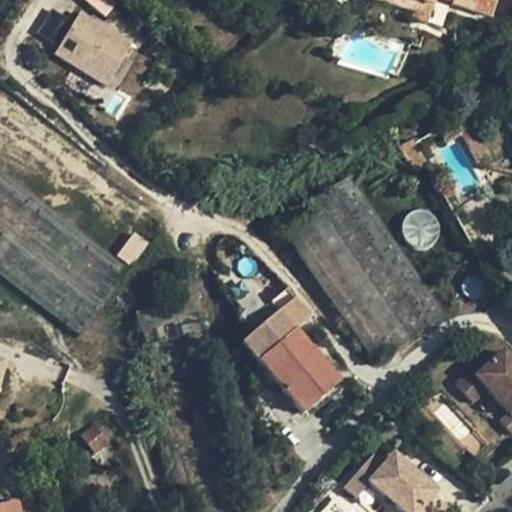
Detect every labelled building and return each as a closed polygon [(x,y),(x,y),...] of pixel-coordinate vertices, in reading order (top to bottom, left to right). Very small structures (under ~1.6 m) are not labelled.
[(377,0),(413,12),(416,3),(432,8),(434,0),(444,0),(453,3),(452,4),(469,10),(471,0),(480,0),(495,5),(497,0),(377,0)] [(491,17),(495,5),(480,0),(471,0),(469,10),(491,17)] [(426,25),(432,8),(416,3),(413,12),(411,20),(426,25)] [(106,87),(130,46),(80,16),(56,57),(106,87)] [(0,276),(6,280),(113,169),(117,159),(0,68),(0,276)] [(511,110),(503,115),(511,130),(511,110)] [(467,114),(438,131),(446,146),(461,138),(479,167),(492,158),(467,114)] [(400,147),(416,171),(426,165),(411,141),(400,147)] [(113,169),(138,176),(117,159),(113,169)] [(113,169),(6,280),(77,336),(178,206),(138,176),(113,169)] [(317,208),(283,231),(374,363),(444,315),(348,176),(313,202),(317,208)] [(437,241),(437,216),(425,216),(425,217),(405,217),(405,241),(437,241)] [(248,253),(224,271),(252,314),(276,296),(248,253)] [(140,287),(152,274),(139,263),(127,277),(140,287)] [(259,363),(272,379),(302,414),(339,381),(296,331),(259,363)] [(511,362),(502,352),(473,378),(485,391),(507,414),(498,423),(511,437),(511,435),(511,362)] [(76,390),(84,374),(73,368),(65,386),(76,390)] [(485,391),(473,378),(468,373),(453,387),(471,405),(485,391)] [(95,427),(106,442),(115,435),(103,421),(95,427)] [(95,451),(106,442),(95,427),(94,426),(83,435),(95,451)] [(369,456),(340,491),(351,500),(364,485),(380,466),(369,456)] [(433,491),(389,456),(380,466),(364,485),(397,511),(439,511),(444,506),(430,494),(433,491)] [(20,511),(18,500),(0,503),(0,511),(20,511)]
